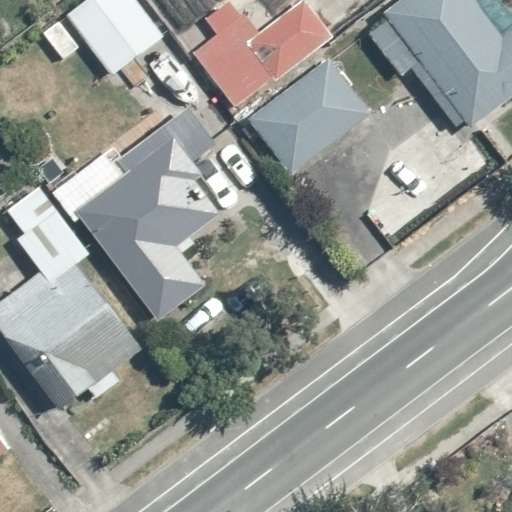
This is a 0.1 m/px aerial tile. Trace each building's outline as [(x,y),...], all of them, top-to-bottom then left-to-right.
[(85,0),(67,13),(112,74),(117,70),(139,99),(156,87),(135,57),(163,37),(136,0),(85,0)] [(335,37),(309,0),(300,0),(258,29),(238,0),(230,0),(207,16),(219,35),(193,52),(231,108),(335,37)] [(511,8),(495,22),(477,0),(402,0),(384,15),(389,22),(371,37),(401,75),(412,67),(464,132),(511,94),(511,8)] [(370,115),(329,59),(248,119),(289,175),(370,115)] [(148,119),(52,192),(76,223),(81,219),(159,320),(205,285),(177,248),(234,205),(198,157),(215,144),(186,107),(156,130),(148,119)] [(39,185),(6,210),(25,235),(18,240),(42,272),(0,303),(0,332),(60,414),(88,394),(95,403),(120,384),(113,375),(148,349),(83,262),(91,255),(39,185)] [(0,457),(13,448),(0,431),(0,457)]
